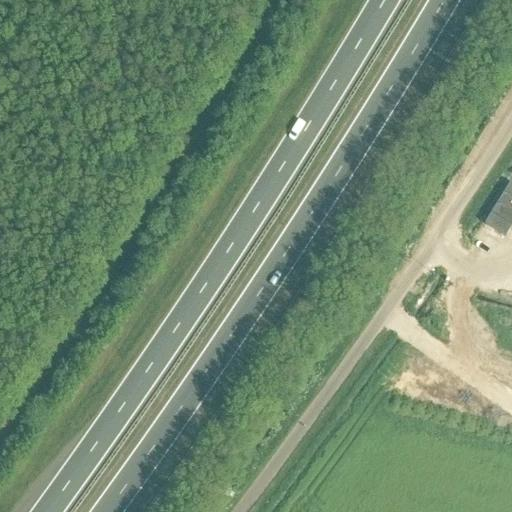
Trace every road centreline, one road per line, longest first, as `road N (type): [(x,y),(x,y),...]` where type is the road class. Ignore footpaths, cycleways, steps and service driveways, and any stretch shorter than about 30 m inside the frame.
road 1 (trunk): [(385,0),(214,273),(46,511)]
road 2 (trunk): [(105,511),(359,140),(444,0)]
road 3 (unclassified): [(240,511),(511,125)]
